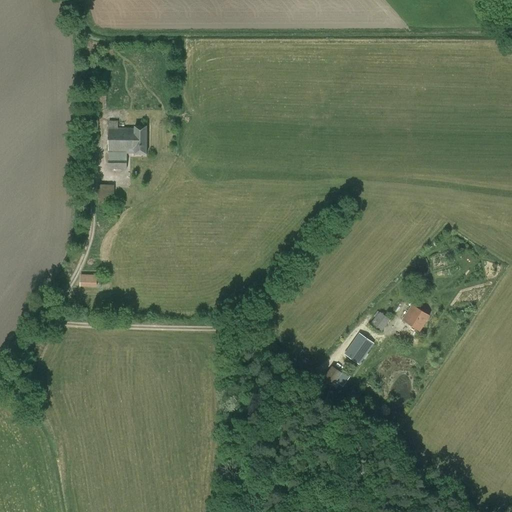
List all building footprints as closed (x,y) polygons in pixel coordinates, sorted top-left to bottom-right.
[(85,107),(85,113),(99,113),(99,108),(107,108),(107,92),(107,87),(85,87),(85,107)] [(85,121),(84,138),(91,138),(99,138),(99,121),(85,121)] [(109,123),(109,169),(127,169),(127,154),(147,154),(147,126),(135,126),(135,128),(118,128),(118,123),(109,123)] [(102,184),(101,202),(117,202),(117,184),(102,184)] [(81,286),(101,287),(101,275),(81,274),(81,286)] [(412,305),(403,320),(420,331),(430,316),(435,308),(424,301),(419,309),(412,305)] [(380,311),(370,325),(381,333),(391,320),(380,311)] [(346,354),(359,364),(374,344),(360,333),(346,354)] [(343,371),(342,373),(332,365),(323,378),(336,388),(340,384),(343,386),(350,376),(343,371)] [(359,373),(364,377),(370,370),(365,366),(359,373)]
